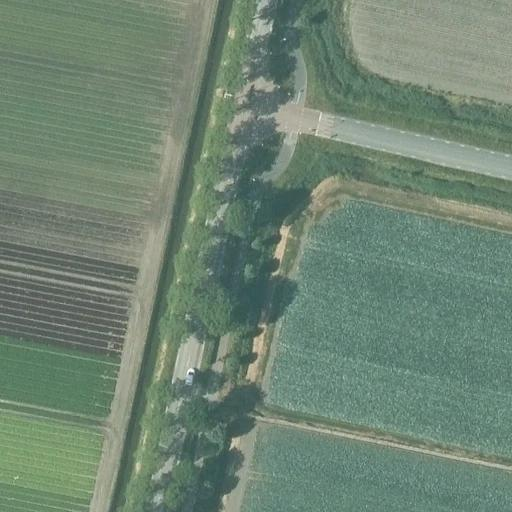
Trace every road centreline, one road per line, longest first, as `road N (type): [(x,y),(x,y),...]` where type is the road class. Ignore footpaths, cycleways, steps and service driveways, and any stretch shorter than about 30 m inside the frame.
road 1 (tertiary): [(155,511),(245,107)]
road 2 (tertiary): [(511,168),(245,107)]
